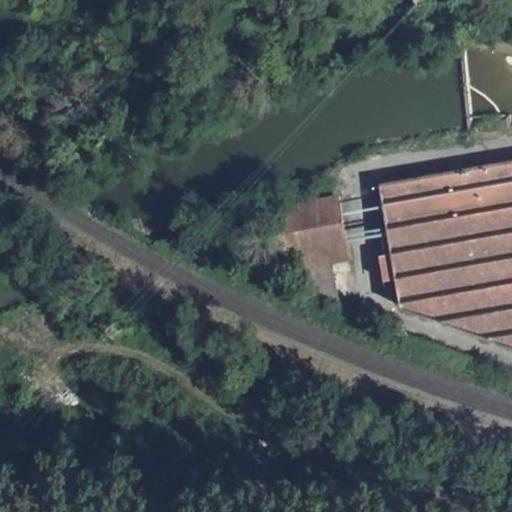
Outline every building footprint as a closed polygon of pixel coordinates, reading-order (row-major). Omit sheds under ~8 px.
[(511,161),(381,185),(389,227),(392,251),(393,254),(381,256),(386,281),(397,279),(402,307),(511,347),(511,161)] [(338,197),(266,210),(278,273),(292,270),(330,263),(350,259),(338,197)] [(392,251),(389,227),(377,229),(381,253),(392,251)] [(338,303),(330,263),(292,270),(294,286),(338,303)] [(269,466),(277,447),(261,439),(252,459),(269,466)]
